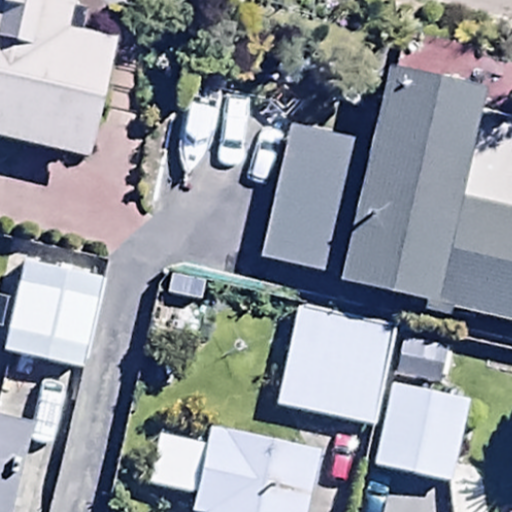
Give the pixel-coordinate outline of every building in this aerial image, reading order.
[(0,0),(0,130),(77,150),(108,30),(58,18),(62,0),(0,0)] [(474,78),(373,54),(354,139),(323,272),(511,315),(511,210),(447,196),(474,78)] [(323,272),(354,139),(279,121),(248,254),(323,272)] [(99,272),(15,255),(0,331),(0,349),(80,366),(99,272)] [(386,320),(287,302),(268,401),(368,420),(386,320)] [(471,348),(390,331),(363,463),(444,480),(471,348)] [(146,480),(185,488),(181,504),(192,506),(190,511),(298,511),(313,443),(199,419),(195,441),(156,432),(146,480)] [(0,511),(2,511),(23,426),(0,420),(0,511)]
